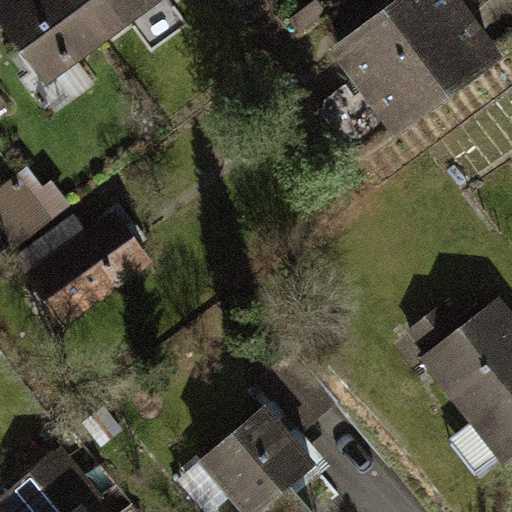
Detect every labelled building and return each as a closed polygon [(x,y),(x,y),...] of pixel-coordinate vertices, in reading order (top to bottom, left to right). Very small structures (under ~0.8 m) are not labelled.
[(0,0),(0,19),(46,83),(161,0),(0,0)] [(506,57),(463,0),(397,0),(331,50),(398,139),(506,57)] [(0,113),(12,105),(0,87),(0,113)] [(0,192),(0,195),(33,240),(78,207),(44,160),(0,192)] [(65,329),(155,261),(114,207),(86,229),(28,272),(24,275),(65,329)] [(28,272),(86,229),(75,215),(17,257),(28,272)] [(511,454),(511,303),(503,293),(462,325),(446,304),(407,334),(505,459),(511,454)] [(268,396),(301,434),(335,405),(290,353),(256,383),(268,396)] [(268,396),(174,476),(205,511),(313,511),(298,494),(330,466),(301,434),(268,396)] [(62,445),(0,497),(0,498),(11,511),(72,511),(83,503),(90,511),(106,497),(62,445)] [(90,511),(83,503),(72,511),(90,511)]
